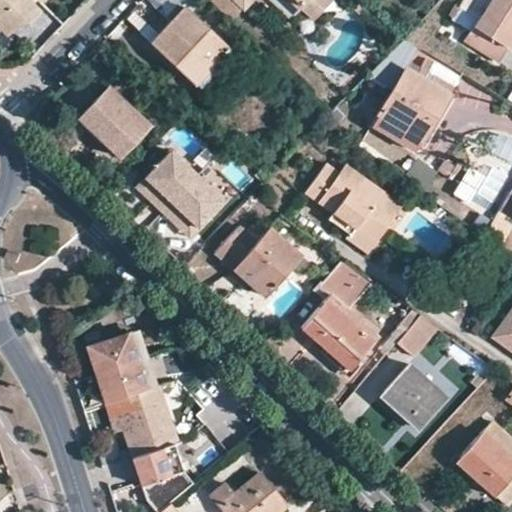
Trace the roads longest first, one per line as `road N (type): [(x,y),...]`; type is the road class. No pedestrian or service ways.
road 1 (residential): [(392,511),(73,208),(46,195),(5,191)]
road 2 (secondary): [(0,315),(53,403),(87,511)]
road 3 (residential): [(103,0),(0,110)]
